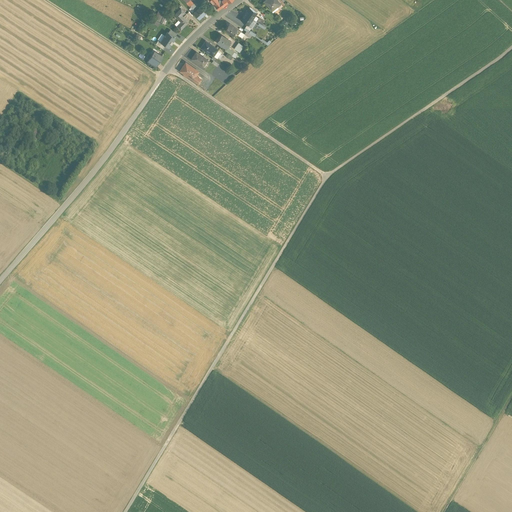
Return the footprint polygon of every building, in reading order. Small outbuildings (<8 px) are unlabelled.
[(209,0),(218,10),(225,4),(221,0),(209,0)] [(277,0),(267,0),(265,2),(271,10),(276,6),(277,7),(281,4),(277,0)] [(195,1),(190,6),(195,11),(200,7),(195,1)] [(200,7),(200,6),(200,7),(195,11),(193,12),(199,18),(206,12),(205,12),(200,7)] [(257,12),(249,7),(247,11),(246,10),(245,13),(253,19),(254,16),(257,12)] [(187,21),(181,15),(184,12),(181,8),(174,15),(181,22),(177,26),(180,29),(188,22),(187,21)] [(186,14),(184,12),(181,15),(187,21),(190,18),(186,14)] [(253,19),(245,13),(243,16),(241,20),(248,25),(253,19)] [(253,19),(248,25),(247,26),(251,28),(256,21),(253,19)] [(237,29),(229,23),(225,30),(232,35),(234,32),(237,29)] [(161,41),(166,45),(169,47),(171,43),(172,44),(174,41),(173,41),(175,37),(167,32),(161,41)] [(231,41),(221,35),(217,41),(220,44),(226,48),(227,47),(231,41)] [(156,44),(163,49),(166,45),(161,41),(158,40),(156,44)] [(218,49),(205,41),(201,48),(213,56),(214,56),(217,50),(218,49)] [(243,46),(238,43),(234,48),(239,52),(243,46)] [(162,56),(155,51),(149,59),(157,64),(162,56)] [(207,60),(196,52),(191,59),(202,67),(207,60)] [(198,71),(186,62),(180,70),(184,73),(183,75),(186,77),(187,75),(198,83),(201,79),(195,76),(198,71)] [(226,84),(233,73),(220,63),(212,74),(226,84)] [(40,134),(35,131),(30,138),(35,141),(40,134)]
